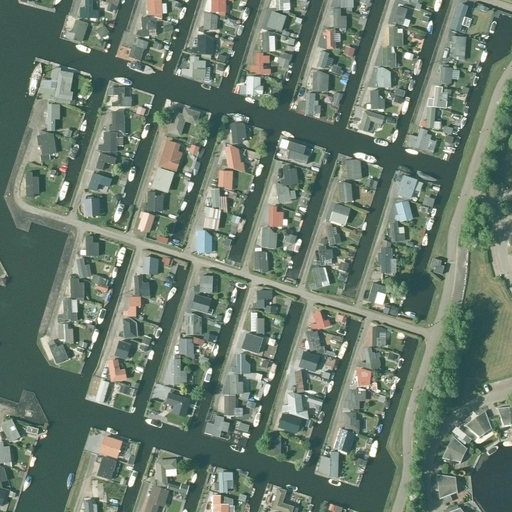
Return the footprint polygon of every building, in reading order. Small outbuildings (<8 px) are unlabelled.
[(79,8),(79,19),(97,20),(98,11),(92,11),(91,0),(83,0),(84,8),(79,8)] [(155,0),(146,0),(147,16),(154,16),(154,18),(161,20),(161,1),(155,1),(155,0)] [(210,0),(211,13),(225,13),(224,0),(210,0)] [(274,0),(276,11),(283,11),(282,4),(289,4),(288,0),(274,0)] [(351,0),(338,0),(339,9),(353,9),(352,1),(351,1),(351,0)] [(403,8),(395,8),(394,27),(407,27),(407,20),(403,19),(403,8)] [(465,28),(467,9),(459,8),(457,27),(465,28)] [(332,10),(329,10),(328,17),(332,17),(332,29),(339,29),(339,32),(345,33),(345,29),(346,17),(339,17),(340,10),(332,10)] [(268,33),(282,32),(281,26),(275,26),(275,11),(268,11),(268,33)] [(216,31),(216,17),(210,14),(203,14),(202,29),(198,28),(197,33),(203,34),(203,30),(216,31)] [(147,18),(140,18),(141,31),(137,31),(135,36),(141,38),(148,38),(147,18)] [(81,43),(87,25),(75,21),(70,34),(66,32),(64,38),(81,43)] [(396,28),(388,28),(388,48),(402,47),(402,34),(396,34),(396,28)] [(325,30),(322,30),(322,37),(325,37),(325,50),(335,50),(335,42),(333,42),(333,34),(334,34),(334,31),(333,30),(325,30)] [(465,38),(455,37),(455,35),(449,32),(445,42),(451,42),(449,57),(457,58),(457,61),(458,61),(458,62),(463,63),(465,38)] [(268,33),(261,33),(261,53),(269,53),(269,52),(274,52),(274,46),(268,46),(268,33)] [(198,56),(212,56),(212,41),(205,35),(196,35),(196,48),(191,48),(191,54),(198,56)] [(134,39),(128,58),(139,62),(145,42),(134,39)] [(390,48),(381,48),(382,67),(389,67),(389,69),(395,69),(395,54),(390,54),(390,48)] [(254,75),(270,75),(270,70),(262,70),(262,64),(269,64),(269,57),(262,57),(262,54),(254,54),(254,66),(249,66),(249,73),(254,73),(254,75)] [(192,79),(204,79),(205,62),(198,61),(198,58),(189,57),(188,70),(181,70),(180,76),(192,79)] [(69,93),(72,74),(60,72),(60,69),(52,68),(50,81),(41,82),(37,94),(43,95),(42,100),(49,101),(54,103),(73,106),(75,101),(70,100),(72,93),(69,93)] [(375,68),(375,90),(390,89),(390,73),(382,73),(382,68),(375,68)] [(452,70),(440,69),(439,84),(450,85),(452,70)] [(312,72),(311,92),(327,93),(327,76),(319,72),(312,72)] [(259,87),(260,78),(246,77),(245,86),(239,86),(239,95),(258,97),(258,96),(262,96),(262,87),(259,87)] [(440,99),(441,88),(434,87),(433,100),(428,99),(426,108),(432,108),(445,110),(446,103),(440,99)] [(123,97),(124,88),(117,88),(117,89),(108,89),(105,96),(117,96),(117,103),(111,103),(111,107),(130,108),(130,98),(123,97)] [(378,91),(369,91),(369,110),(384,110),(384,100),(378,100),(378,91)] [(315,95),(304,94),(304,103),(298,103),(297,110),(304,110),(303,116),(314,116),(314,115),(320,115),(320,106),(317,106),(318,102),(314,102),(315,95)] [(54,120),(59,120),(59,106),(47,105),(46,119),(44,119),(44,125),(46,125),(46,132),(54,132),(54,120)] [(173,113),(167,133),(180,137),(184,122),(196,126),(199,113),(183,108),(181,115),(173,113)] [(420,126),(425,127),(425,129),(432,130),(434,109),(427,109),(425,122),(421,121),(420,126)] [(363,111),(357,131),(366,134),(370,122),(381,125),(383,117),(363,111)] [(122,117),(122,112),(111,112),(111,127),(105,127),(105,131),(108,131),(119,131),(119,125),(124,125),(124,117),(122,117)] [(230,125),(232,145),(243,144),(242,140),(246,140),(244,125),(240,124),(235,125),(230,125)] [(426,152),(430,137),(425,135),(426,131),(419,129),(417,138),(408,136),(405,146),(426,152)] [(40,146),(41,155),(39,155),(40,163),(49,161),(48,155),(55,154),(53,135),(48,135),(48,134),(38,131),(39,136),(36,136),(37,147),(40,146)] [(103,145),(97,145),(97,151),(104,153),(116,153),(116,147),(122,147),(122,138),(116,138),(116,134),(110,133),(103,133),(103,145)] [(165,141),(157,167),(175,173),(182,154),(177,153),(179,146),(165,141)] [(295,162),(295,142),(284,142),(284,156),(288,155),(288,162),(295,162)] [(228,169),(245,174),(243,163),(240,164),(238,151),(232,148),(224,149),(226,160),(222,161),(220,166),(227,168),(228,169)] [(99,155),(94,170),(102,172),(104,164),(114,167),(116,159),(99,155)] [(356,160),(345,161),(346,180),(361,179),(359,162),(356,160)] [(282,185),(284,187),(297,185),(296,169),(289,170),(289,167),(282,168),(283,180),(279,181),(279,185),(282,185)] [(232,173),(218,172),(217,188),(224,188),(224,189),(228,191),(231,191),(232,173)] [(25,174),(25,199),(33,199),(33,195),(38,195),(38,178),(31,178),(31,173),(25,174)] [(93,175),(88,190),(95,193),(97,185),(108,188),(111,181),(93,175)] [(154,176),(155,192),(168,191),(168,179),(165,179),(165,177),(154,176)] [(402,179),(399,179),(399,186),(402,186),(401,199),(410,199),(410,179),(402,179)] [(279,185),(277,184),(274,183),(278,204),(290,202),(288,189),(286,188),(284,187),(282,185),(279,185)] [(338,204),(351,203),(350,186),(343,183),(337,184),(338,204)] [(219,198),(218,189),(210,190),(211,208),(212,209),(218,209),(218,210),(227,210),(226,198),(219,198)] [(147,212),(162,212),(162,197),(154,197),(154,193),(147,193),(147,205),(142,205),(142,210),(147,210),(147,212)] [(82,205),(83,218),(99,217),(98,199),(85,200),(85,198),(80,198),(80,206),(82,205)] [(394,205),(399,223),(412,220),(407,202),(394,205)] [(349,209),(334,204),(329,222),(344,226),(349,209)] [(205,215),(202,229),(217,231),(220,211),(204,207),(201,214),(205,215)] [(276,207),(268,207),(268,228),(282,228),(282,214),(275,214),(276,207)] [(140,214),(142,233),(149,232),(147,213),(140,214)] [(388,224),(390,243),(404,242),(403,234),(398,235),(396,223),(388,224)] [(324,227),(328,246),(335,245),(335,244),(340,243),(338,234),(336,235),(335,228),(331,229),(331,226),(324,227)] [(261,228),(260,248),(268,249),(268,250),(275,250),(276,234),(273,234),(269,229),(261,228)] [(196,231),(196,254),(211,254),(211,238),(204,231),(196,231)] [(80,256),(85,256),(85,257),(98,257),(98,244),(92,244),(92,237),(84,237),(84,251),(79,251),(80,256)] [(391,250),(389,250),(390,243),(381,241),(380,250),(379,250),(379,254),(377,254),(377,267),(380,267),(380,275),(389,275),(389,261),(391,261),(391,250)] [(317,247),(319,266),(331,265),(330,260),(332,259),(331,250),(325,251),(325,246),(317,247)] [(264,252),(261,253),(260,249),(254,249),(254,253),(253,253),(254,270),(261,270),(261,273),(267,273),(266,253),(264,253),(264,252)] [(149,258),(142,258),(142,269),(138,269),(138,274),(142,274),(142,275),(155,275),(156,262),(149,262),(149,258)] [(82,259),(75,260),(79,280),(87,278),(90,277),(88,265),(84,267),(82,259)] [(433,268),(432,272),(440,275),(442,267),(438,265),(440,261),(431,259),(429,267),(433,268)] [(309,291),(329,285),(324,268),(317,268),(311,270),(314,284),(308,285),(309,291)] [(141,276),(133,276),(134,290),(130,291),(130,296),(134,296),(135,297),(142,296),(142,297),(149,297),(148,283),(142,284),(141,276)] [(199,294),(211,294),(212,277),(199,276),(198,287),(193,287),(193,292),(199,294)] [(69,279),(70,299),(76,298),(77,300),(83,303),(82,299),(84,298),(83,284),(78,284),(78,280),(76,279),(69,279)] [(371,284),(367,302),(374,304),(377,293),(385,296),(387,288),(371,284)] [(252,305),(252,309),(263,309),(263,301),(271,300),(271,291),(256,291),(256,305),(252,305)] [(140,308),(139,297),(128,298),(128,310),(126,311),(126,312),(122,312),(122,315),(127,317),(135,317),(135,308),(140,308)] [(69,323),(76,322),(76,312),(72,312),(71,300),(62,301),(63,315),(58,315),(56,318),(63,320),(63,321),(69,321),(69,323)] [(322,323),(319,313),(312,314),(315,325),(310,324),(311,329),(317,330),(317,331),(330,327),(328,321),(322,323)] [(185,314),(185,336),(201,336),(201,318),(185,314)] [(121,319),(122,334),(118,333),(117,337),(123,338),(123,340),(137,339),(136,323),(128,318),(121,319)] [(69,344),(73,344),(72,329),(67,330),(67,325),(57,325),(58,341),(64,340),(64,343),(69,344)] [(371,328),(371,347),(384,347),(384,339),(379,339),(379,333),(384,333),(384,330),(379,328),(371,328)] [(312,333),(311,331),(304,333),(310,352),(317,350),(315,342),(319,341),(316,332),(312,333)] [(243,334),(244,353),(257,353),(257,346),(250,346),(250,334),(243,334)] [(179,340),(179,356),(192,356),(192,346),(190,346),(190,340),(179,340)] [(125,361),(130,345),(118,341),(113,357),(125,361)] [(47,344),(48,348),(55,365),(68,360),(62,345),(56,348),(53,342),(47,344)] [(359,363),(358,367),(371,371),(379,373),(380,366),(378,359),(375,359),(374,354),(371,354),(370,349),(362,350),(365,364),(359,363)] [(300,354),(302,371),(307,371),(310,374),(317,373),(315,362),(313,360),(310,360),(309,353),(300,354)] [(244,355),(236,355),(236,368),(230,368),(230,372),(237,375),(249,374),(249,365),(244,361),(244,355)] [(106,381),(110,380),(110,383),(126,380),(124,370),(119,371),(117,360),(107,362),(109,375),(105,376),(106,381)] [(173,360),(173,368),(170,368),(170,373),(173,373),(173,386),(186,386),(186,372),(180,372),(180,360),(173,360)] [(358,390),(362,392),(365,392),(367,392),(364,370),(355,370),(358,390)] [(296,394),(303,393),(300,372),(293,373),(296,394)] [(228,376),(229,396),(242,395),(242,383),(237,383),(237,376),(234,376),(228,376)] [(100,381),(94,402),(102,404),(108,384),(100,381)] [(156,416),(162,418),(172,391),(165,388),(156,416)] [(362,392),(357,392),(357,390),(350,391),(350,401),(348,401),(348,402),(344,402),(344,408),(348,410),(359,410),(358,402),(365,402),(365,392),(362,392)] [(287,406),(281,406),(281,412),(282,413),(288,413),(288,415),(307,421),(306,412),(302,412),(300,396),(293,394),(286,395),(287,406)] [(223,396),(223,417),(234,417),(234,396),(223,396)] [(511,407),(497,409),(503,427),(511,425),(511,407)] [(491,429),(485,412),(465,426),(479,438),(491,429)] [(282,414),(276,428),(296,435),(300,420),(282,414)] [(349,432),(359,432),(358,421),(355,422),(355,414),(343,414),(344,429),(349,432)] [(206,424),(204,434),(210,436),(210,437),(218,439),(220,431),(226,433),(228,424),(222,423),(223,419),(215,417),(213,426),(206,424)] [(20,437),(11,420),(0,426),(9,443),(20,437)] [(339,430),(332,450),(347,455),(354,435),(339,430)] [(121,442),(103,436),(98,453),(116,459),(121,442)] [(273,437),(273,450),(264,450),(264,454),(273,454),(273,456),(280,456),(280,437),(273,437)] [(467,449),(453,437),(442,459),(460,463),(467,449)] [(0,464),(10,463),(9,447),(3,447),(2,444),(0,443),(0,464)] [(336,477),(336,453),(330,453),(330,460),(321,457),(316,473),(329,477),(336,477)] [(110,481),(115,462),(102,458),(96,476),(110,481)] [(157,488),(158,488),(167,487),(165,471),(176,470),(175,460),(155,462),(157,488)] [(213,491),(218,493),(218,494),(226,493),(226,481),(231,481),(231,473),(218,473),(218,484),(213,484),(213,491)] [(455,478),(437,475),(439,500),(442,499),(444,504),(452,501),(450,496),(457,493),(455,478)] [(97,481),(91,481),(92,500),(98,500),(98,490),(102,489),(102,484),(97,484),(97,481)] [(168,492),(158,488),(157,488),(152,486),(143,511),(156,511),(158,507),(163,508),(168,492)] [(279,511),(296,511),(297,510),(293,508),(293,507),(282,503),(285,491),(277,489),(270,509),(279,511)] [(219,506),(219,496),(212,496),(211,511),(227,511),(228,506),(232,506),(232,500),(224,497),(223,506),(219,506)] [(83,501),(83,511),(92,511),(91,501),(83,501)]
